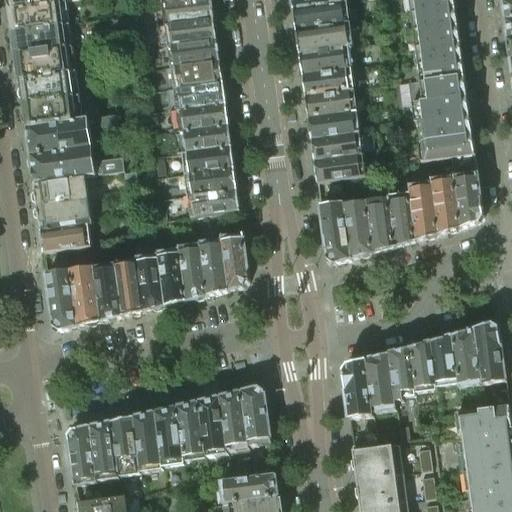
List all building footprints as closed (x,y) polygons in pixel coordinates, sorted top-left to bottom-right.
[(68,0),(8,0),(8,8),(11,11),(11,12),(69,2),(68,0)] [(214,18),(211,0),(190,0),(163,4),(164,7),(133,11),(134,20),(135,28),(135,32),(159,29),(157,20),(165,19),(166,25),(214,18)] [(292,0),(294,11),(342,4),(340,0),(292,0)] [(468,101),(460,46),(454,0),(403,0),(404,2),(410,1),(421,85),(401,88),(401,87),(391,88),(394,112),(404,111),(404,109),(418,107),(468,101)] [(511,1),(503,3),(505,21),(511,20),(511,1)] [(69,2),(11,12),(13,21),(11,24),(11,30),(14,33),(72,26),(69,2)] [(342,4),(294,11),(297,32),(347,25),(345,13),(348,12),(347,3),(342,4)] [(214,18),(166,25),(169,47),(217,41),(214,18)] [(134,20),(113,22),(115,42),(136,40),(134,20)] [(347,25),(297,32),(300,55),(350,48),(348,34),(351,33),(350,24),(347,25)] [(72,26),(14,33),(16,43),(14,47),(13,48),(13,49),(13,50),(14,53),(15,54),(17,56),(17,55),(75,47),(72,26)] [(217,41),(169,47),(172,69),(220,62),(217,41)] [(75,47),(17,55),(17,56),(19,67),(17,70),(17,74),(18,77),(19,78),(21,80),(78,72),(75,47)] [(350,48),(300,55),(303,76),(353,69),(350,48)] [(223,84),(220,62),(172,69),(172,71),(151,74),(154,92),(175,89),(175,90),(223,84)] [(353,69),(303,76),(306,98),(356,91),(353,69)] [(78,72),(21,80),(22,91),(21,94),(20,96),(20,98),(22,101),(24,104),(82,96),(78,72)] [(127,92),(142,90),(140,75),(125,77),(127,92)] [(223,84),(175,90),(178,112),(226,106),(223,84)] [(356,91),(306,98),(309,119),(359,112),(356,91)] [(160,115),(158,95),(144,97),(147,117),(160,115)] [(82,96),(24,104),(26,116),(24,119),(24,121),(24,123),(24,124),(24,125),(25,126),(26,127),(27,128),(27,130),(85,121),(82,96)] [(476,158),(470,119),(468,101),(418,107),(426,165),(451,161),(476,158)] [(226,106),(178,112),(181,133),(229,127),(226,106)] [(359,112),(309,119),(312,141),(362,134),(359,112)] [(119,116),(85,121),(27,130),(31,159),(95,150),(93,134),(121,130),(119,116)] [(229,127),(181,133),(184,154),(232,148),(229,127)] [(362,134),(312,141),(315,163),(364,156),(362,134)] [(232,148),(184,154),(187,176),(235,170),(232,148)] [(95,150),(31,159),(35,186),(88,178),(89,178),(127,173),(126,160),(98,164),(95,150)] [(364,156),(315,163),(318,184),(321,183),(341,181),(351,180),(367,177),(364,156)] [(451,161),(454,178),(462,231),(480,226),(484,219),(476,158),(451,161)] [(166,177),(164,160),(156,161),(158,178),(166,177)] [(235,170),(187,176),(190,198),(238,192),(235,170)] [(88,178),(35,186),(38,209),(92,202),(89,178),(88,178)] [(430,181),(431,185),(439,237),(462,231),(454,178),(430,181)] [(409,188),(410,195),(417,244),(439,237),(431,185),(409,188)] [(241,214),(238,192),(190,198),(193,221),(218,217),(219,229),(228,229),(226,216),(241,214)] [(388,198),(388,200),(395,250),(417,244),(410,195),(388,198)] [(388,200),(367,202),(374,255),(395,250),(388,200)] [(92,202),(38,209),(41,233),(90,226),(91,226),(96,225),(92,202)] [(353,202),(344,204),(352,262),(361,259),(365,261),(370,260),(373,256),(374,255),(367,202),(354,203),(353,202)] [(344,204),(321,209),(328,263),(334,267),(352,262),(344,204)] [(90,226),(41,233),(44,256),(70,252),(94,249),(91,226),(90,226)] [(224,239),(225,246),(231,293),(246,290),(250,283),(244,241),(234,242),(233,238),(224,239)] [(203,245),(204,251),(210,298),(231,293),(225,246),(213,248),(212,243),(203,245)] [(182,250),(183,257),(188,304),(195,302),(199,304),(204,303),(207,299),(210,298),(204,251),(192,253),(191,248),(182,250)] [(160,255),(161,262),(167,309),(174,307),(178,309),(183,308),(186,304),(188,304),(183,257),(170,258),(169,254),(160,255)] [(167,309),(161,262),(149,264),(148,259),(139,260),(139,266),(145,314),(153,312),(157,314),(162,313),(165,309),(167,309)] [(117,265),(117,268),(124,319),(133,317),(136,319),(141,318),(143,314),(145,314),(139,266),(128,268),(127,264),(117,265)] [(117,268),(96,270),(103,324),(124,319),(117,268)] [(96,270),(73,274),(81,329),(89,327),(93,330),(98,329),(100,324),(103,324),(96,270)] [(73,274),(47,277),(54,329),(55,330),(53,333),(58,336),(60,333),(61,334),(81,329),(73,274)] [(493,326),(474,331),(482,387),(507,383),(499,330),(493,326)] [(456,335),(455,337),(451,338),(458,386),(472,384),(473,389),(482,387),(474,331),(464,334),(462,333),(456,335)] [(451,338),(431,344),(437,391),(458,388),(458,386),(451,338)] [(431,344),(410,350),(417,397),(438,394),(437,391),(431,344)] [(410,350),(389,355),(395,405),(404,404),(403,401),(417,399),(417,397),(410,350)] [(378,356),(377,359),(366,361),(373,417),(383,415),(382,411),(396,409),(395,405),(389,355),(386,356),(383,355),(378,356)] [(347,366),(343,373),(350,422),(374,419),(373,417),(366,361),(347,366)] [(259,389),(242,393),(249,446),(250,449),(259,447),(259,443),(272,441),(265,394),(259,389)] [(242,393),(221,399),(228,451),(229,455),(237,453),(237,448),(249,446),(242,393)] [(510,410),(508,395),(484,399),(484,401),(486,414),(510,410)] [(221,399),(199,404),(206,456),(207,460),(216,459),(215,453),(228,451),(221,399)] [(477,402),(479,415),(486,414),(484,401),(477,402)] [(199,404),(178,409),(185,462),(185,465),(194,463),(194,458),(206,456),(199,404)] [(178,409),(156,415),(163,467),(163,471),(173,469),(172,464),(185,462),(178,409)] [(511,425),(510,410),(486,414),(479,415),(461,417),(469,476),(511,470),(511,425)] [(145,415),(143,417),(134,419),(142,471),(142,476),(152,474),(152,469),(163,467),(156,415),(154,415),(151,414),(145,415)] [(122,422),(112,425),(120,476),(120,480),(131,479),(130,473),(142,471),(134,419),(132,420),(129,419),(124,420),(122,422)] [(102,424),(100,427),(92,429),(99,484),(109,482),(108,478),(120,476),(112,425),(111,425),(108,423),(102,424)] [(92,429),(74,432),(69,439),(76,489),(99,485),(99,484),(92,429)] [(435,432),(420,433),(421,441),(436,440),(435,432)] [(355,448),(377,446),(376,436),(354,439),(355,448)] [(354,454),(355,464),(353,464),(354,473),(356,473),(357,482),(404,477),(400,448),(356,454),(356,453),(354,454)] [(418,453),(421,475),(433,473),(430,451),(418,453)] [(279,498),(276,476),(238,482),(236,463),(230,464),(232,483),(221,484),(222,495),(227,494),(228,505),(230,505),(279,498)] [(511,511),(511,470),(469,476),(471,494),(467,494),(468,511),(511,511)] [(408,505),(404,477),(357,482),(359,492),(356,492),(357,501),(360,501),(361,510),(408,505)] [(425,502),(437,501),(434,479),(422,480),(425,502)] [(181,491),(184,511),(195,511),(197,511),(194,490),(181,491)] [(280,511),(279,498),(230,505),(230,511),(280,511)] [(96,504),(79,507),(79,511),(130,511),(129,500),(123,500),(107,503),(101,504),(96,504)]
